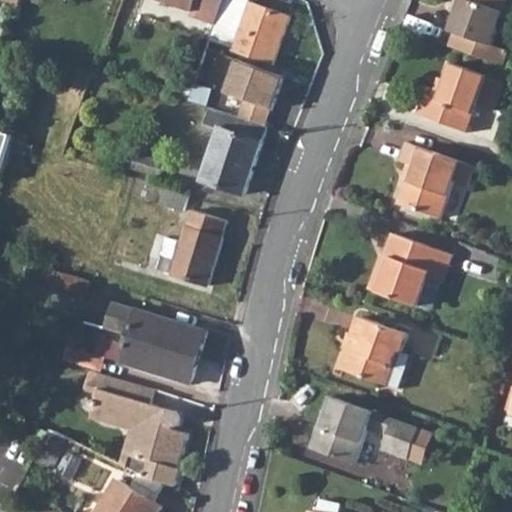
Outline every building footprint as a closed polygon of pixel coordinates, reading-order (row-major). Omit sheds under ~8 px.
[(21,0),(19,9),(39,17),(42,7),(38,5),(40,0),(21,0)] [(215,25),(220,10),(223,0),(159,0),(193,12),(191,16),(215,25)] [(223,0),(220,10),(235,15),(228,34),(237,37),(232,51),(274,65),(291,17),(250,2),(250,0),(223,0)] [(448,43),(501,63),(506,50),(493,44),(500,25),(511,29),(511,0),(461,0),(458,11),(451,29),(453,30),(448,43)] [(458,11),(461,0),(455,0),(452,9),(458,11)] [(235,15),(220,10),(215,25),(213,29),(228,34),(235,15)] [(283,78),(239,62),(229,94),(245,100),(239,118),(267,127),(283,78)] [(420,115),(468,134),(480,104),(495,110),(505,82),(453,63),(440,100),(427,95),(420,115)] [(187,101),(211,109),(229,114),(233,105),(191,92),(187,101)] [(211,109),(206,124),(220,128),(202,182),(246,197),(269,127),(267,127),(239,118),(229,114),(211,109)] [(0,176),(1,177),(9,149),(12,140),(13,136),(0,130),(0,176)] [(12,140),(26,144),(29,135),(15,130),(13,136),(12,140)] [(9,149),(30,156),(33,146),(26,144),(12,140),(9,149)] [(408,179),(399,203),(442,219),(457,180),(469,184),(475,167),(407,143),(401,161),(408,164),(416,167),(410,180),(408,179)] [(132,170),(161,179),(166,162),(137,154),(132,170)] [(403,177),(408,179),(410,180),(416,167),(408,164),(403,177)] [(160,205),(184,212),(190,194),(165,187),(160,205)] [(163,270),(208,285),(225,237),(222,236),(226,222),(193,211),(182,244),(173,240),(163,270)] [(431,311),(435,309),(454,257),(398,236),(378,292),(431,311)] [(42,283),(86,298),(91,283),(47,269),(42,283)] [(127,335),(127,336),(201,359),(209,334),(114,303),(108,320),(130,326),(127,335)] [(342,369),(399,389),(411,355),(403,352),(409,336),(360,318),(342,369)] [(127,335),(124,346),(103,338),(97,354),(193,385),(201,359),(127,336),(127,335)] [(103,374),(109,358),(97,354),(70,346),(65,362),(67,363),(92,370),(103,374)] [(92,370),(85,390),(98,394),(91,418),(131,431),(121,465),(152,479),(178,486),(182,470),(179,469),(190,435),(173,430),(174,428),(179,427),(183,424),(184,420),(183,416),(180,412),(152,405),(156,390),(103,374),(92,370)] [(316,450),(357,465),(371,430),(388,436),(383,450),(408,459),(420,429),(334,398),(316,450)] [(21,486),(34,493),(47,467),(52,469),(67,440),(51,431),(42,446),(21,486)] [(98,511),(159,511),(163,507),(119,481),(98,511)]
